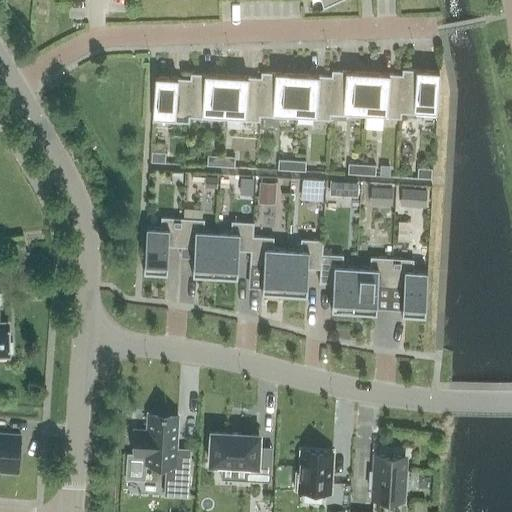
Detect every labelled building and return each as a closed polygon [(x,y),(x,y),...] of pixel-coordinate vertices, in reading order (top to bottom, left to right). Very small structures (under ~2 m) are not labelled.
[(320,0),(322,8),(341,0),(320,0)] [(401,75),(400,113),(435,116),(438,72),(402,69),(401,75)] [(363,117),(366,73),(331,71),(331,76),(330,115),(363,117)] [(260,78),(259,116),(293,118),(295,74),(260,72),(260,78)] [(401,75),(366,73),(363,117),(400,119),(400,113),(401,75)] [(222,120),(225,76),(190,74),(189,79),(189,118),(222,120)] [(293,118),(329,120),(330,115),(331,76),(295,74),(293,118)] [(260,78),(225,76),(222,120),(259,122),(259,116),(260,78)] [(151,121),(188,123),(189,118),(189,79),(154,77),(151,121)] [(165,153),(151,152),(150,162),(164,163),(165,153)] [(234,157),(207,156),(207,165),(233,167),(234,157)] [(305,162),(278,160),(278,170),(304,171),(305,162)] [(375,165),(348,164),(347,174),(375,175),(375,165)] [(390,166),(380,165),(379,175),(389,176),(390,166)] [(431,169),(418,168),(417,178),(430,179),(431,169)] [(217,177),(205,176),(204,187),(216,188),(217,177)] [(303,192),(321,193),(322,178),(304,177),(303,192)] [(330,193),(358,194),(358,179),(330,179),(330,193)] [(275,183),(259,182),(258,203),(274,204),(275,183)] [(391,189),(371,187),(370,204),(390,205),(391,189)] [(412,207),(425,208),(426,190),(413,190),(412,207)] [(180,247),(182,218),(160,217),(160,228),(145,227),(143,272),(166,273),(168,246),(180,247)] [(204,220),(182,218),(180,247),(193,248),(191,275),(214,276),(216,232),(203,231),(204,220)] [(250,251),(252,236),(253,223),(231,221),(230,233),(216,232),(214,276),(236,278),(238,251),(250,251)] [(252,236),(250,251),(249,265),(263,266),(261,293),(283,294),(286,250),(273,249),(273,238),(252,236)] [(319,269),(322,254),(323,241),(300,239),(299,251),(286,250),(283,294),(306,295),(307,269),(319,269)] [(322,254),(319,269),(318,283),(332,284),(330,310),(353,312),(355,267),(342,267),(343,255),(322,254)] [(355,267),(353,312),(375,313),(377,286),(390,287),(391,258),(370,257),(369,268),(355,267)] [(391,258),(390,287),(402,288),(401,315),(424,316),(427,272),(412,271),(413,260),(391,258)] [(145,456),(144,464),(174,465),(177,415),(147,414),(146,430),(134,430),(133,455),(145,456)] [(258,435),(210,432),(209,464),(247,466),(246,481),(269,482),(271,454),(257,453),(258,435)] [(0,472),(17,474),(20,435),(0,433),(0,472)] [(295,472),(294,490),(330,493),(332,452),(300,450),(299,472),(295,472)] [(375,455),(374,472),(369,472),(368,488),(373,488),(372,499),(402,501),(403,487),(406,487),(407,471),(404,471),(405,457),(375,455)] [(174,470),(172,496),(187,497),(188,471),(174,470)]
